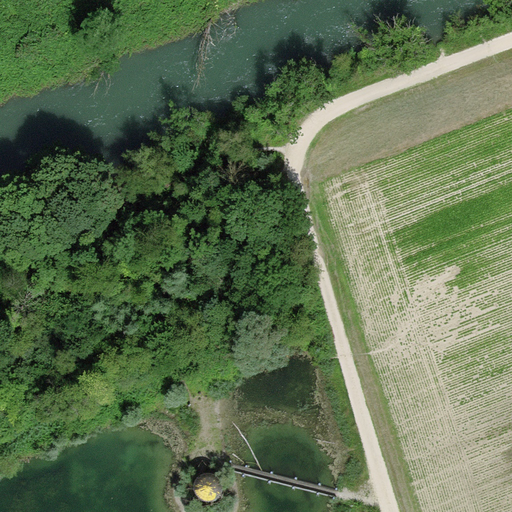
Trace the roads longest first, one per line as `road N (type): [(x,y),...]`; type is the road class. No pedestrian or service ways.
road 1 (track): [(387,511),(277,135)]
road 2 (track): [(0,260),(277,135)]
road 3 (track): [(277,135),(511,41)]
